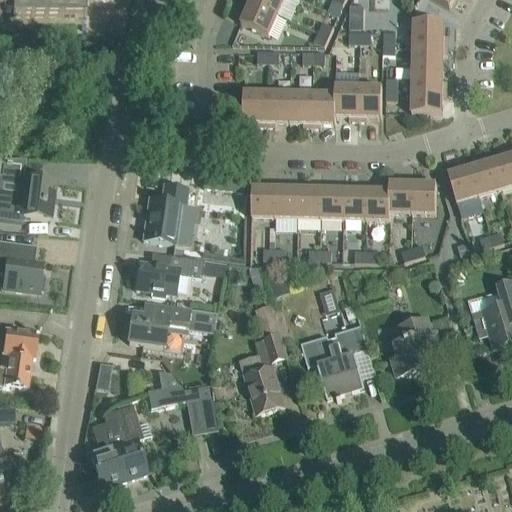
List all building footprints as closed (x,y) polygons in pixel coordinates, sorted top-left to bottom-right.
[(0,0),(0,7),(13,7),(13,18),(86,19),(86,3),(95,3),(95,0),(0,0)] [(286,0),(250,0),(247,6),(278,19),(286,0)] [(343,10),(348,0),(347,0),(334,0),(332,6),(343,10)] [(458,0),(460,1),(460,0),(431,0),(433,1),(450,11),(456,0),(458,0)] [(278,19),(247,6),(244,14),(247,15),(241,28),(260,36),(269,41),(278,19)] [(351,11),(350,19),(364,20),(364,12),(351,11)] [(444,27),(424,26),(414,26),(413,49),(447,50),(448,42),(444,41),(444,27)] [(323,27),(318,37),(329,42),(334,32),(323,27)] [(325,52),(329,42),(318,37),(314,47),(325,52)] [(360,49),(360,37),(349,37),(349,49),(360,49)] [(371,37),(360,37),(360,49),(371,49),(371,37)] [(384,38),(383,49),(395,49),(395,39),(384,38)] [(395,60),(395,49),(383,49),(383,60),(395,60)] [(447,59),(447,50),(413,49),(413,72),(443,73),(444,59),(447,59)] [(268,69),(269,57),(257,57),(257,69),(268,69)] [(280,57),(269,57),(268,69),(279,69),(280,57)] [(314,70),(314,58),(303,58),(303,70),(314,70)] [(325,70),(325,58),(314,58),(314,70),(325,70)] [(443,87),(443,73),(413,72),(412,96),(447,96),(447,87),(443,87)] [(387,84),(386,95),(398,95),(398,84),(387,84)] [(358,125),(359,92),(335,91),(335,99),(337,99),(336,121),(349,122),(349,125),(358,125)] [(382,122),(382,103),(382,92),(359,92),(358,125),(367,126),(367,122),(382,122)] [(398,106),(398,95),(386,95),(386,106),(398,106)] [(446,105),(447,96),(412,96),(412,119),(442,119),(443,105),(446,105)] [(267,131),(268,97),(244,97),(244,127),(258,128),(258,131),(267,131)] [(290,128),(290,98),(268,97),(267,131),(276,131),(276,128),(290,128)] [(313,132),(313,99),(290,98),(290,128),(303,129),(303,132),(313,132)] [(337,99),(335,99),(313,99),(313,132),(321,133),(321,129),(336,129),(336,121),(337,99)] [(511,192),(511,156),(505,159),(506,162),(493,166),(501,195),(511,192)] [(25,163),(4,164),(2,181),(20,183),(23,183),(25,163)] [(501,195),(493,166),(480,170),(479,167),(470,169),(480,202),(501,195)] [(480,202),(470,169),(461,172),(462,175),(448,179),(457,208),(480,202)] [(248,178),(208,172),(205,191),(245,197),(248,178)] [(55,187),(35,184),(23,183),(20,183),(16,207),(25,208),(23,221),(50,224),(55,187)] [(413,219),(414,185),(405,184),(405,188),(390,188),(390,196),(390,218),(413,219)] [(423,185),(414,185),(413,219),(436,219),(437,189),(423,188),(423,185)] [(181,209),(186,209),(188,192),(165,188),(162,204),(149,202),(143,244),(175,248),(181,209)] [(276,223),(276,189),(267,189),(267,193),(253,192),(253,212),(252,223),(276,223)] [(298,224),(299,194),(285,193),(286,190),(276,189),(276,223),(298,224)] [(321,224),(322,191),(313,190),(313,194),(299,194),(298,224),(321,224)] [(344,225),(345,195),(331,194),(331,191),(322,191),(321,224),(344,225)] [(367,226),(368,192),(359,191),(359,195),(345,195),(344,225),(367,226)] [(390,196),(377,195),(377,192),(368,192),(367,226),(390,226),(390,218),(390,196)] [(505,248),(501,237),(491,240),(494,251),(505,248)] [(494,251),(491,240),(480,243),(484,255),(494,251)] [(36,251),(0,245),(0,277),(4,278),(2,293),(40,298),(41,295),(43,295),(43,293),(45,281),(43,281),(44,268),(34,266),(36,251)] [(471,258),(468,248),(458,251),(461,261),(471,258)] [(423,250),(412,253),(416,264),(426,261),(423,250)] [(416,264),(412,253),(401,256),(405,268),(416,264)] [(275,266),(275,254),(264,254),(264,266),(275,266)] [(286,254),(285,254),(275,254),(275,266),(286,266),(286,254)] [(320,267),(320,255),(309,255),(309,267),(320,267)] [(332,255),(320,255),(320,267),(331,267),(332,255)] [(366,268),(366,256),(355,256),(355,268),(366,268)] [(377,256),(366,256),(366,268),(377,268),(377,256)] [(180,280),(194,282),(201,283),(202,279),(203,275),(204,265),(196,264),(170,260),(168,272),(140,268),(136,293),(177,299),(180,280)] [(203,275),(202,279),(214,280),(215,276),(216,267),(204,265),(203,275)] [(502,310),(472,319),(479,343),(491,340),(495,353),(487,355),(488,356),(511,348),(511,287),(497,292),(502,310)] [(217,319),(189,314),(178,313),(146,308),(144,320),(133,319),(129,346),(164,351),(167,335),(186,338),(187,334),(214,338),(217,319)] [(265,323),(270,339),(280,337),(275,320),(265,323)] [(428,324),(409,330),(398,333),(402,348),(394,350),(398,362),(391,364),(397,383),(447,368),(444,358),(457,354),(448,323),(430,328),(428,324)] [(369,355),(363,336),(362,331),(335,339),(336,344),(329,346),(328,341),(301,349),(303,354),(308,373),(317,370),(327,404),(336,401),(337,406),(342,404),(340,400),(365,392),(355,359),(369,355)] [(39,338),(19,335),(8,333),(2,372),(0,371),(0,390),(6,391),(6,390),(28,393),(32,362),(36,363),(39,338)] [(288,362),(282,343),(281,340),(256,347),(264,375),(244,380),(251,401),(256,420),(285,412),(272,367),(288,362)] [(128,370),(120,370),(100,368),(99,384),(126,386),(128,370)] [(161,392),(147,395),(151,413),(187,406),(200,404),(212,402),(210,390),(186,395),(180,389),(175,390),(161,392)] [(212,402),(200,404),(206,438),(219,435),(214,402),(212,402)] [(206,438),(200,404),(187,406),(193,440),(206,438)] [(104,420),(106,427),(124,485),(147,478),(136,445),(144,443),(133,409),(107,418),(104,420)] [(124,485),(106,427),(92,431),(99,456),(91,459),(102,492),(124,485)] [(0,445),(0,502),(5,501),(4,498),(15,494),(0,445)]
